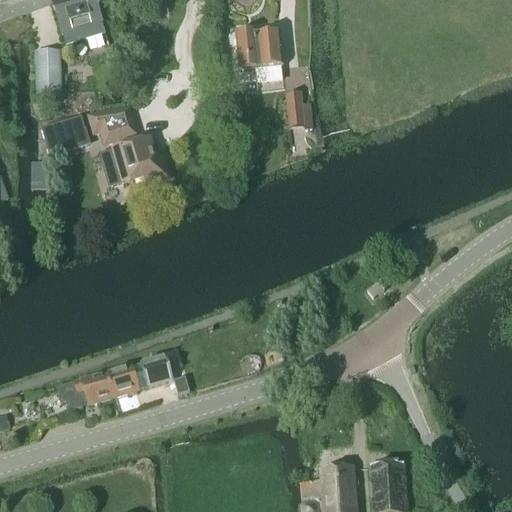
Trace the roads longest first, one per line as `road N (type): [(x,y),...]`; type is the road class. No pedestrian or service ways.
road 1 (tertiary): [(0,471),(286,387),(371,343)]
road 2 (unclassified): [(467,511),(371,343)]
road 3 (tertiary): [(371,343),(511,232)]
